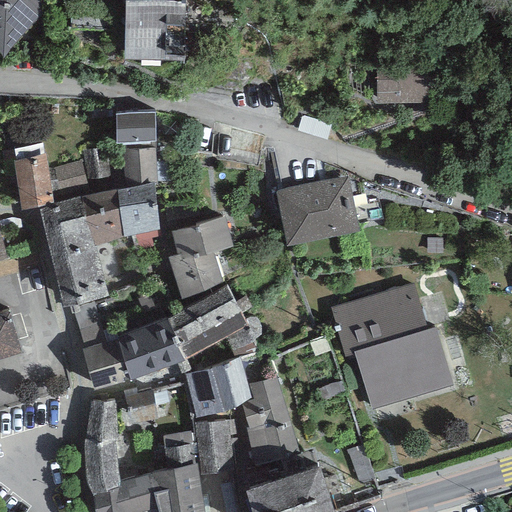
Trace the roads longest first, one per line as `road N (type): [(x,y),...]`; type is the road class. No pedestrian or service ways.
road 1 (residential): [(0,81),(102,88),(264,128),(511,210)]
road 2 (secondary): [(381,511),(511,470)]
